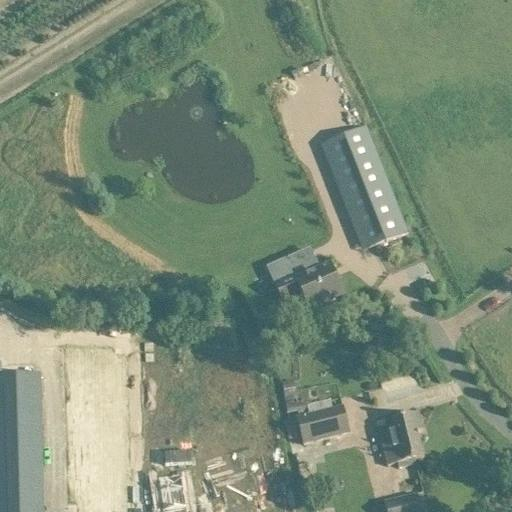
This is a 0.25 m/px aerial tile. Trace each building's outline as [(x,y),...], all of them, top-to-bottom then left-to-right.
[(408,235),(401,217),(366,129),(321,146),(333,178),(343,203),(356,234),(363,253),(408,235)] [(309,250),(268,268),(276,286),(284,305),(303,296),(309,311),(324,305),(343,297),(329,267),(319,271),(309,250)] [(0,511),(43,511),(40,375),(0,375),(0,511)] [(350,436),(343,408),(296,420),(303,448),(350,436)] [(422,432),(419,419),(418,415),(413,416),(377,425),(380,437),(387,468),(398,465),(399,470),(416,465),(415,461),(423,459),(417,433),(422,432)] [(187,511),(182,476),(158,480),(162,511),(187,511)] [(421,511),(417,496),(386,504),(387,511),(421,511)]
